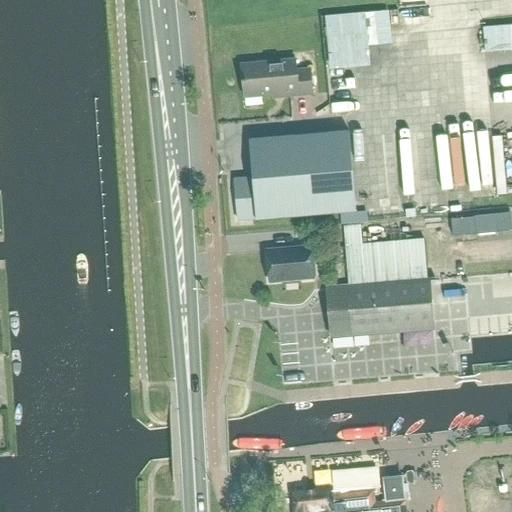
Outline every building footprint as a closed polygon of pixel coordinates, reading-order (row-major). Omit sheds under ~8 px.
[(331,71),(346,69),(369,67),(367,46),(377,45),(376,32),(386,31),(385,12),(325,17),(331,71)] [(312,95),(310,70),(296,71),(295,61),(241,66),(244,98),(283,94),(284,97),(312,95)] [(252,178),(234,180),(237,221),(254,220),(255,221),(355,213),(348,133),(249,142),(252,178)] [(348,287),(428,281),(425,241),(361,246),(360,225),(352,226),(344,226),(345,248),(348,287)] [(265,251),(268,281),(311,278),(309,247),(265,251)] [(428,281),(348,287),(326,289),(331,347),(369,344),(368,334),(432,329),(428,281)] [(402,477),(384,479),(386,500),(404,499),(402,477)] [(291,492),(293,511),(405,511),(404,500),(373,503),(372,493),(331,497),(329,487),(291,492)]
